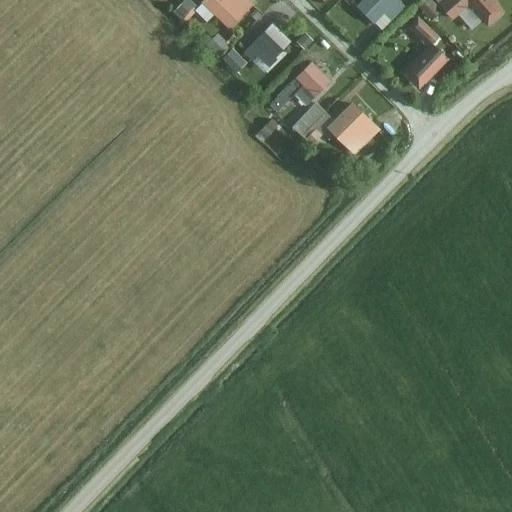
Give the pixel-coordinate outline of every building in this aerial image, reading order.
[(205,0),(204,2),(215,13),(229,27),(233,22),(251,4),(246,0),(205,0)] [(396,0),(363,0),(358,6),(373,22),(383,11),(391,18),(403,6),(396,0)] [(445,0),(440,5),(452,18),(458,13),(469,3),(483,20),(487,25),(502,12),(492,0),(445,0)] [(430,47),(410,68),(424,82),(446,58),(432,45),(438,38),(421,21),(412,30),(430,47)] [(272,25),(246,51),(253,58),(257,53),(268,63),(289,42),(272,25)] [(311,64),(271,105),(277,111),(296,92),(307,103),(328,81),(311,64)] [(335,121),(329,128),(346,145),(352,138),(360,147),(354,153),(378,130),(352,104),(335,121)] [(274,119),(260,133),(267,140),(280,126),(274,119)]
